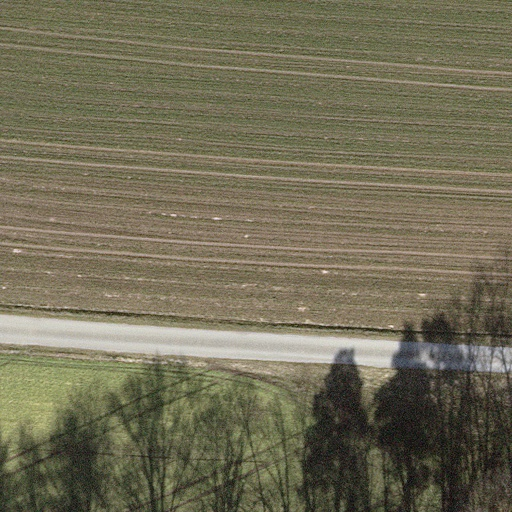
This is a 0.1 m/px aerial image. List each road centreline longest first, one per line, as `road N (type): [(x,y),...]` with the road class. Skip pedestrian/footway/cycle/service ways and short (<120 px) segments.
road 1 (unclassified): [(0,321),(511,355)]
road 2 (track): [(277,339),(511,469)]
